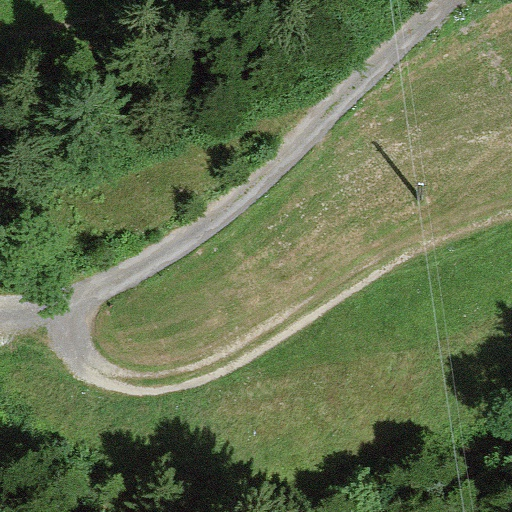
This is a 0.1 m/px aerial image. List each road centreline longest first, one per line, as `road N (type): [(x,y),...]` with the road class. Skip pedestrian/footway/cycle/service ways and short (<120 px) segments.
road 1 (track): [(511,209),(361,280),(242,353),(180,377),(116,379),(92,368),(72,337),(84,300),(233,203),(447,0)]
road 2 (track): [(0,317),(34,384),(98,453),(188,491),(274,496),(368,474),(511,393)]
